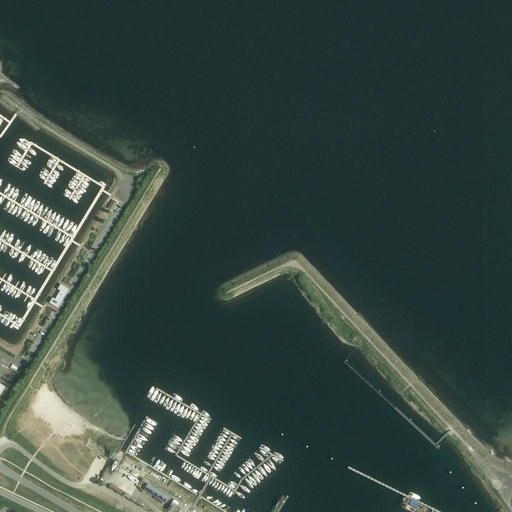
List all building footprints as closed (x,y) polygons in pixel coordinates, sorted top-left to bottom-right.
[(115,200),(110,208),(115,211),(119,203),(115,200)] [(74,282),(81,266),(76,264),(69,280),(74,282)] [(58,309),(70,290),(61,284),(58,290),(60,291),(55,300),(52,298),(49,303),(58,309)] [(0,359),(8,363),(10,358),(2,354),(0,356),(0,359)] [(164,502),(165,503),(169,497),(148,484),(144,490),(155,497),(154,499),(162,504),(164,502)] [(177,506),(178,504),(178,503),(175,501),(174,501),(172,503),(172,502),(169,507),(168,506),(166,509),(167,510),(169,511),(173,511),(177,506)]
